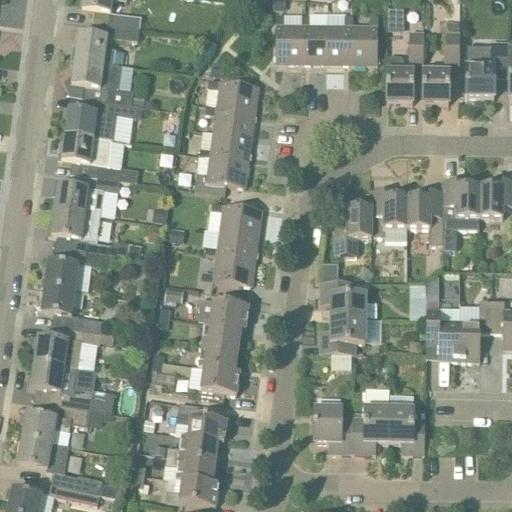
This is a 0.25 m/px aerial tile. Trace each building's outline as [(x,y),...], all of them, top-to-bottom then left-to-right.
[(112,0),(84,0),(82,14),(110,18),(112,0)] [(285,14),(285,1),(274,1),(274,14),(285,14)] [(276,69),(301,69),(302,30),(284,30),(284,19),(277,19),(277,30),(276,30),(276,69)] [(301,69),(327,69),(327,30),(326,30),(309,30),(309,20),(302,19),(302,30),(301,69)] [(327,69),(352,69),(352,31),(352,20),(345,20),(345,31),(327,30),(327,69)] [(352,31),(352,69),(378,70),(378,20),(370,20),(370,31),(352,31)] [(444,37),(444,69),(458,69),(459,37),(457,37),(458,26),(445,26),(445,37),(444,37)] [(79,38),(75,64),(104,68),(112,69),(114,54),(106,53),(107,42),(136,46),(138,34),(116,31),(92,28),(91,40),(79,38)] [(408,37),(408,69),(423,69),(423,37),(408,37)] [(509,81),(509,51),(509,47),(492,47),(492,53),(467,53),(467,102),(494,102),(494,81),(509,81)] [(387,61),(387,90),(387,108),(413,108),(413,76),(403,76),(403,65),(399,61),(387,61)] [(82,91),(80,103),(130,110),(132,100),(132,96),(117,94),(120,72),(118,72),(118,70),(112,69),(104,68),(75,64),(72,90),(82,91)] [(209,81),(221,83),(222,74),(211,73),(209,81)] [(423,76),(423,108),(449,108),(449,76),(423,76)] [(205,110),(206,111),(206,110),(255,117),(259,92),(220,86),(220,87),(210,85),(209,92),(207,92),(205,110)] [(132,100),(130,110),(137,111),(142,111),(143,111),(145,102),(132,100)] [(69,114),(65,140),(94,143),(112,146),(116,120),(135,123),(137,111),(130,110),(80,103),(78,115),(69,114)] [(216,119),(213,137),(252,142),(255,117),(206,110),(206,111),(205,118),(216,119)] [(200,153),(199,160),(199,161),(248,167),(252,142),(213,137),(211,155),(200,153)] [(74,168),(72,180),(96,183),(118,186),(131,187),(131,186),(137,186),(138,175),(119,173),(124,148),(112,146),(94,143),(65,140),(62,166),(74,168)] [(199,161),(199,160),(197,160),(195,178),(197,178),(196,185),(194,196),(224,200),(225,190),(245,192),(248,167),(199,161)] [(59,190),(55,215),(100,221),(103,196),(117,198),(118,186),(96,183),(72,180),(70,191),(59,190)] [(443,185),(443,196),(443,211),(444,211),(444,234),(479,234),(479,222),(479,190),(467,190),(467,185),(443,185)] [(492,190),(479,190),(479,222),(503,223),(503,211),(511,211),(511,185),(492,185),(492,190)] [(371,195),(371,211),(371,221),(372,222),(372,241),(384,241),(384,233),(407,233),(407,201),(395,201),(395,196),(371,195)] [(420,201),(407,201),(407,233),(428,233),(428,250),(442,250),(443,234),(444,234),(444,211),(443,211),(443,196),(420,196),(420,201)] [(223,217),(220,235),(258,240),(262,215),(224,210),(213,209),(212,216),(223,217)] [(371,211),(348,211),(348,219),(335,219),(335,261),(357,261),(357,243),(371,244),(372,241),(372,222),(371,221),(371,211)] [(166,227),(168,214),(155,213),(153,225),(166,227)] [(86,246),(85,258),(111,261),(126,263),(128,249),(112,247),(111,250),(96,247),(100,221),(55,215),(52,241),(82,245),(81,246),(86,246)] [(161,245),(163,230),(152,229),(150,244),(161,245)] [(183,247),(185,234),(169,232),(167,245),(183,247)] [(217,260),(255,266),(258,240),(220,235),(218,253),(207,251),(206,259),(217,260)] [(142,250),(129,248),(128,260),(140,262),(142,250)] [(111,261),(85,258),(83,269),(109,273),(111,261)] [(255,266),(217,260),(214,278),(204,277),(203,284),(213,285),(213,286),(252,291),(255,266)] [(48,266),(45,291),(75,295),(78,270),(48,266)] [(160,279),(159,279),(151,277),(149,289),(157,290),(158,291),(160,279)] [(331,311),(331,323),(365,324),(365,299),(370,293),(369,288),(355,288),(321,287),(321,311),(331,311)] [(54,318),(52,331),(100,337),(102,326),(77,322),(77,321),(72,320),(75,295),(45,291),(42,317),(54,318)] [(181,307),(183,295),(166,293),(165,304),(181,307)] [(439,366),(459,366),(460,328),(439,327),(439,314),(438,314),(438,301),(426,300),(425,352),(439,353),(439,366)] [(205,329),(241,334),(246,334),(249,311),(212,305),(209,327),(205,327),(205,329)] [(480,340),(492,340),(492,308),(479,308),(478,328),(460,328),(459,366),(480,366),(480,340)] [(503,355),(511,354),(511,316),(503,316),(503,308),(492,308),(492,340),(503,340),(503,355)] [(159,313),(158,321),(168,322),(169,314),(159,313)] [(168,322),(158,321),(157,330),(167,331),(168,322)] [(365,324),(331,323),(331,336),(321,336),(320,359),(331,359),(350,360),(355,360),(355,348),(365,348),(365,324)] [(205,329),(202,350),(238,354),(241,334),(205,329)] [(81,347),(99,349),(99,347),(100,338),(100,337),(52,331),(50,343),(38,342),(35,367),(77,373),(81,347)] [(113,349),(114,340),(100,338),(99,347),(113,349)] [(202,350),(199,370),(235,375),(238,354),(202,350)] [(154,358),(153,365),(162,367),(163,359),(154,358)] [(162,367),(153,365),(151,375),(161,376),(162,367)] [(55,396),(53,409),(102,417),(102,416),(89,415),(91,403),(91,396),(74,393),(77,373),(35,367),(31,393),(55,396)] [(142,379),(144,368),(133,367),(132,378),(142,379)] [(235,375),(199,370),(199,372),(191,371),(188,393),(202,395),(211,396),(237,400),(240,376),(235,375)] [(376,448),(389,448),(389,400),(389,394),(365,394),(365,414),(365,424),(353,424),(353,458),(376,458),(376,448)] [(389,400),(389,448),(401,448),(401,459),(424,459),(425,425),(414,425),(414,414),(414,401),(389,400)] [(27,418),(23,443),(52,449),(55,434),(69,437),(70,428),(87,431),(87,427),(100,430),(102,417),(53,409),(51,422),(27,418)] [(174,440),(182,441),(218,446),(224,447),(227,425),(206,422),(207,412),(179,409),(177,418),(178,418),(177,428),(176,428),(174,440)] [(329,458),(353,458),(353,424),(353,414),(315,413),(314,448),(330,448),(329,458)] [(154,435),(155,425),(144,424),(143,434),(154,435)] [(167,452),(166,461),(215,467),(218,446),(182,441),(180,453),(167,452)] [(50,489),(99,499),(102,487),(58,478),(63,451),(52,449),(23,443),(18,469),(46,474),(45,476),(52,478),(50,489)] [(166,451),(154,450),(153,458),(165,460),(166,451)] [(163,482),(169,483),(213,489),(215,467),(166,461),(163,482)] [(145,473),(136,472),(134,479),(144,481),(145,473)] [(144,481),(134,480),(133,492),(142,493),(144,481)] [(213,489),(169,483),(167,495),(166,505),(216,511),(219,489),(213,489)] [(97,510),(99,499),(50,489),(48,499),(54,501),(97,510)] [(13,493),(8,511),(38,511),(41,500),(13,493)]
